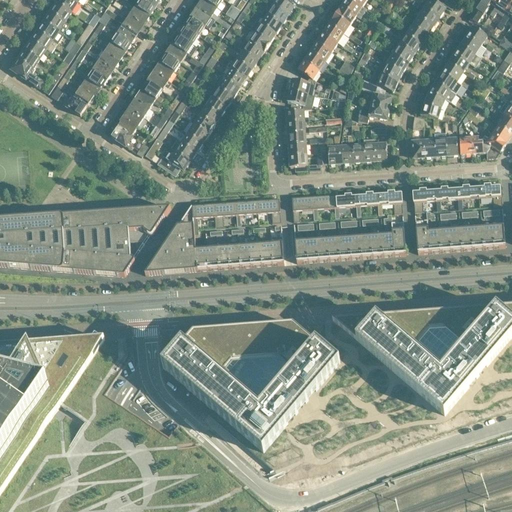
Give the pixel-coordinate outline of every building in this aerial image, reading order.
[(79,5),(71,0),(58,0),(58,2),(58,4),(73,15),(79,5)] [(156,9),(143,0),(136,0),(140,2),(136,9),(150,18),(151,17),(152,16),(154,14),(153,13),(156,9)] [(143,0),(156,9),(159,4),(161,4),(162,2),(161,0),(143,0)] [(213,16),(217,10),(203,0),(200,6),(201,6),(198,10),(211,19),(216,22),(216,23),(228,31),(231,27),(213,16)] [(217,10),(223,1),(221,0),(203,0),(217,10)] [(243,0),(237,10),(240,12),(247,3),(243,0)] [(274,0),(275,0),(271,5),(272,6),(274,7),(289,17),(290,18),(296,8),(283,0),(274,0)] [(363,9),(350,0),(347,0),(346,3),(344,3),(343,5),(343,7),(342,8),(356,18),(356,17),(361,20),(367,11),(363,9)] [(368,0),(350,0),(363,9),(368,0)] [(445,10),(431,0),(425,10),(439,19),(439,18),(440,19),(443,14),(442,14),(445,10)] [(456,7),(446,0),(443,5),(453,12),(456,7)] [(484,0),(478,10),(485,15),(489,10),(488,9),(490,5),(496,8),(501,0),(484,0)] [(506,14),(511,6),(511,0),(501,0),(496,8),(490,17),(494,19),(497,14),(503,18),(506,14)] [(150,18),(136,9),(133,14),(122,7),(115,3),(113,6),(130,17),(130,18),(144,27),(147,23),(148,22),(150,20),(149,19),(150,18)] [(73,15),(58,4),(55,8),(53,9),(51,11),(52,13),(51,14),(66,24),(73,15)] [(101,20),(106,12),(100,8),(96,13),(92,10),(92,9),(85,4),(84,6),(82,5),(81,7),(90,13),(95,16),(101,20)] [(247,15),(253,7),(249,4),(243,13),(247,15)] [(268,10),(266,13),(266,16),(268,17),(282,27),(283,26),(284,26),(287,22),(286,21),(289,17),(274,7),(272,6),(270,9),(268,10)] [(511,6),(506,14),(503,18),(498,26),(499,26),(503,29),(510,17),(511,18),(511,6)] [(350,27),(356,18),(342,8),(340,12),(339,11),(335,17),(350,27)] [(192,19),(192,20),(205,29),(210,32),(216,22),(211,19),(198,10),(195,15),(193,15),(192,17),(192,19)] [(439,19),(425,10),(419,18),(434,28),(437,23),(436,23),(439,19)] [(476,28),(485,15),(478,10),(468,23),(476,28)] [(144,27),(130,18),(126,23),(111,13),(108,16),(114,20),(119,23),(124,26),(124,27),(137,36),(144,27)] [(390,26),(396,17),(391,13),(385,23),(390,26)] [(69,26),(66,24),(51,14),(48,18),(47,17),(44,22),(45,23),(63,36),(69,26)] [(94,29),(99,23),(101,20),(95,16),(89,26),(94,29)] [(282,27),(268,17),(261,26),(276,36),(277,35),(278,35),(281,31),(280,30),(282,27)] [(350,27),(335,17),(332,21),(333,22),(330,27),(344,36),(350,27)] [(434,28),(419,18),(413,28),(428,38),(434,28)] [(199,38),(205,29),(192,20),(191,20),(190,21),(188,23),(189,24),(186,29),(199,38)] [(243,26),(237,22),(231,32),(234,34),(237,36),(243,26)] [(64,37),(63,36),(45,23),(42,27),(41,27),(38,31),(39,32),(38,33),(58,46),(64,37)] [(99,37),(105,27),(101,25),(95,34),(99,36),(99,37)] [(88,39),(94,29),(89,26),(83,35),(88,39)] [(261,26),(255,35),(271,45),(275,40),(274,39),(276,36),(261,26)] [(137,36),(124,27),(118,36),(131,45),(132,44),(133,44),(136,41),(135,39),(137,36)] [(344,36),(330,27),(328,27),(326,30),(327,32),(323,36),(338,46),(344,36)] [(428,38),(413,28),(410,32),(404,28),(401,33),(406,37),(407,37),(420,46),(423,42),(424,43),(428,38)] [(488,38),(473,28),(473,29),(471,29),(469,32),(470,33),(467,38),(481,47),(488,38)] [(193,47),(199,38),(186,29),(183,33),(181,33),(180,35),(180,37),(180,38),(193,47)] [(223,30),(218,38),(222,40),(227,33),(223,30)] [(229,41),(234,34),(231,32),(226,39),(229,41)] [(58,46),(38,33),(36,37),(35,36),(32,41),(33,41),(32,42),(51,55),(55,49),(60,53),(63,49),(58,46)] [(93,46),(99,36),(95,34),(88,43),(93,46)] [(81,48),(88,39),(83,35),(76,45),(81,48)] [(255,35),(249,44),(265,55),(271,45),(255,35)] [(131,45),(118,36),(114,41),(109,38),(106,41),(125,54),(128,50),(129,50),(131,48),(130,46),(131,45)] [(331,55),(338,46),(323,36),(322,37),(320,39),(320,40),(317,45),(331,55)] [(407,37),(406,37),(403,42),(398,39),(397,39),(392,36),(390,39),(395,43),(400,46),(414,55),(416,51),(417,52),(421,47),(420,47),(420,46),(407,37)] [(176,43),(173,47),(187,56),(191,59),(197,50),(193,47),(180,38),(179,39),(177,39),(176,41),(176,43)] [(486,50),(481,47),(467,38),(466,38),(465,38),(463,41),(464,42),(461,47),(481,60),(487,51),(486,50)] [(125,54),(106,41),(104,45),(109,48),(105,54),(119,63),(121,62),(123,60),(122,59),(125,54)] [(249,44),(244,41),(238,49),(244,53),(243,54),(257,63),(260,59),(261,60),(265,55),(249,44)] [(51,55),(32,42),(29,47),(27,47),(26,49),(26,51),(26,52),(41,62),(45,56),(49,59),(51,55)] [(75,58),(81,48),(76,45),(72,42),(66,52),(75,58)] [(86,55),(87,55),(93,46),(88,43),(82,52),(86,55)] [(222,52),(226,47),(222,44),(218,50),(222,52)] [(325,64),(331,55),(317,45),(315,46),(314,48),(314,50),(311,54),(325,64)] [(210,58),(216,49),(212,46),(205,55),(210,58)] [(400,46),(394,56),(408,65),(408,64),(410,65),(412,60),(411,60),(414,55),(400,46)] [(173,47),(167,56),(180,65),(184,60),(201,71),(203,67),(191,59),(187,56),(173,47)] [(476,70),(482,61),(481,60),(461,47),(459,47),(458,50),(458,51),(455,56),(469,65),(476,70)] [(41,62),(26,52),(23,56),(21,56),(19,58),(20,61),(19,61),(34,71),(41,62)] [(119,63),(105,54),(102,60),(97,56),(94,60),(113,72),(115,69),(117,68),(119,66),(118,65),(119,63)] [(257,63),(243,54),(237,63),(251,72),(254,68),(255,69),(258,64),(257,63)] [(325,64),(311,54),(311,55),(309,55),(307,57),(308,59),(305,64),(319,73),(325,64)] [(365,54),(361,61),(367,65),(371,58),(365,54)] [(81,55),(76,61),(81,64),(85,58),(81,55)] [(205,65),(210,58),(205,55),(201,63),(205,65)] [(174,74),(180,65),(167,56),(164,60),(163,61),(161,63),(162,64),(161,65),(174,74)] [(408,65),(394,56),(387,66),(403,75),(406,70),(406,69),(408,65)] [(463,75),(469,65),(455,56),(454,56),(453,57),(451,59),(452,61),(449,65),(463,75)] [(218,63),(212,59),(206,68),(211,71),(218,63)] [(113,72),(94,60),(92,63),(97,67),(93,73),(108,82),(111,77),(110,76),(113,72)] [(34,71),(19,61),(12,72),(40,91),(45,84),(32,75),(34,71)] [(81,64),(76,61),(70,70),(74,73),(81,64)] [(249,78),(252,73),(251,72),(237,63),(234,68),(229,65),(227,69),(231,72),(245,81),(248,77),(249,78)] [(381,63),(376,73),(382,76),(382,77),(397,84),(399,80),(400,80),(403,75),(387,66),(381,63)] [(504,76),(510,67),(504,63),(498,72),(504,76)] [(63,77),(69,67),(64,64),(57,73),(63,77)] [(313,82),(319,73),(305,64),(304,64),(303,64),(301,67),(301,68),(299,72),(308,79),(313,82)] [(174,74),(161,65),(160,66),(159,66),(157,69),(158,70),(155,74),(168,83),(174,74)] [(457,84),(463,75),(449,65),(448,66),(447,66),(445,68),(446,70),(443,74),(457,84)] [(68,82),(74,73),(70,70),(64,80),(69,83),(69,82),(68,82)] [(203,80),(208,73),(204,71),(200,78),(203,80)] [(231,72),(225,80),(225,81),(239,90),(242,86),(243,87),(246,82),(245,81),(231,72)] [(498,85),(504,76),(498,72),(491,81),(498,85)] [(56,86),(63,77),(57,73),(51,83),(56,86)] [(108,82),(93,73),(87,81),(87,82),(100,91),(103,87),(104,88),(108,82)] [(191,86),(198,76),(193,73),(186,82),(191,86)] [(382,76),(376,73),(370,85),(381,90),(393,94),(395,90),(396,90),(398,85),(396,85),(397,84),(382,77),(382,76)] [(172,85),(168,83),(155,74),(152,79),(150,79),(149,81),(149,83),(149,84),(162,93),(166,86),(169,89),(172,85)] [(462,87),(457,84),(443,74),(443,75),(441,75),(439,78),(439,79),(437,83),(456,96),(462,87),(461,87),(462,87)] [(87,82),(87,81),(78,76),(76,79),(84,85),(81,90),(81,91),(96,101),(99,95),(98,95),(100,91),(87,82)] [(485,89),(491,80),(485,76),(479,85),(485,89)] [(225,81),(225,80),(220,77),(213,87),(233,100),(233,99),(234,99),(238,95),(237,94),(239,90),(225,81)] [(348,89),(350,80),(346,77),(341,85),(343,87),(347,89),(348,89)] [(198,89),(203,80),(200,78),(194,86),(198,89)] [(313,98),(316,84),(313,82),(308,79),(305,84),(292,81),(291,85),(292,86),(291,92),(308,97),(313,98)] [(63,92),(69,83),(64,80),(58,89),(64,93),(63,92)] [(185,94),(191,86),(186,82),(181,91),(185,94)] [(49,97),(56,86),(51,83),(43,94),(49,97)] [(379,98),(381,90),(370,85),(366,83),(366,84),(365,83),(362,90),(373,95),(371,107),(390,111),(391,104),(390,104),(390,100),(379,98)] [(433,89),(430,93),(446,101),(451,104),(456,96),(437,83),(436,84),(435,85),(433,87),(433,89)] [(158,98),(162,93),(149,84),(148,85),(146,85),(145,87),(146,88),(143,93),(161,105),(163,101),(158,98)] [(233,100),(213,87),(208,95),(213,99),(212,99),(227,109),(227,108),(228,109),(232,104),(230,103),(233,100)] [(57,103),(64,93),(58,89),(51,99),(57,103)] [(503,89),(500,93),(509,99),(506,104),(511,108),(511,94),(508,92),(503,89)] [(485,90),(480,98),(485,101),(490,94),(485,90)] [(96,101),(81,91),(77,96),(72,93),(70,96),(72,98),(88,109),(91,105),(92,106),(96,101)] [(306,104),(308,97),(291,92),(291,93),(289,93),(288,98),(289,99),(288,105),(287,107),(291,108),(291,106),(305,109),(307,110),(308,105),(306,104)] [(161,105),(143,93),(140,97),(139,96),(135,101),(150,111),(154,105),(159,108),(161,105)] [(179,104),(184,96),(180,93),(175,101),(179,104)] [(441,111),(445,102),(446,101),(430,93),(430,95),(428,95),(427,98),(427,99),(425,105),(441,112),(441,111)] [(187,108),(193,98),(188,95),(181,105),(186,108),(187,108)] [(88,109),(72,98),(68,104),(65,102),(63,106),(81,119),(87,110),(88,109)] [(227,109),(212,99),(206,108),(220,118),(221,117),(222,118),(225,113),(224,112),(227,109)] [(133,107),(130,111),(144,120),(148,123),(154,114),(150,111),(135,101),(132,106),(133,107)] [(179,104),(175,101),(169,110),(173,112),(179,104)] [(506,104),(500,113),(500,114),(505,117),(511,122),(511,108),(506,104)] [(179,108),(176,113),(181,117),(186,108),(181,105),(179,108)] [(438,121),(441,112),(425,105),(425,106),(423,107),(422,110),(423,111),(421,117),(438,121)] [(475,119),(481,111),(475,105),(470,113),(475,119)] [(371,107),(368,106),(366,113),(361,112),(359,124),(368,125),(369,119),(374,120),(374,119),(386,121),(387,117),(388,118),(390,111),(371,107)] [(206,108),(201,117),(200,118),(216,128),(216,127),(219,122),(218,122),(220,118),(206,108)] [(496,110),(492,108),(490,111),(498,117),(500,114),(496,110)] [(137,129),(144,120),(130,111),(128,115),(126,114),(123,119),(137,129)] [(304,124),(303,112),(287,113),(287,114),(286,116),(286,119),(287,120),(287,125),(304,124)] [(175,126),(181,117),(176,113),(170,123),(174,125),(175,126)] [(470,113),(466,118),(470,123),(471,124),(472,122),(476,126),(479,123),(475,119),(470,113)] [(200,118),(201,117),(197,114),(191,123),(194,126),(209,137),(210,137),(216,128),(200,118)] [(511,122),(505,117),(499,127),(511,135),(511,122)] [(424,130),(424,121),(424,120),(414,118),(413,131),(424,130)] [(137,129),(123,119),(119,125),(121,125),(118,129),(134,139),(135,138),(132,137),(137,129)] [(165,125),(160,122),(156,128),(161,131),(165,125)] [(167,135),(174,125),(170,123),(163,132),(167,135)] [(305,135),(304,124),(287,125),(286,127),(287,130),(288,131),(288,136),(305,135)] [(209,137),(194,126),(188,136),(202,145),(205,141),(206,142),(209,137)] [(511,138),(511,135),(499,127),(493,136),(507,146),(511,138)] [(150,137),(155,140),(161,131),(156,128),(150,137)] [(134,139),(118,129),(118,130),(118,131),(112,140),(130,151),(132,147),(129,145),(134,139)] [(161,144),(162,144),(167,135),(163,132),(157,141),(161,144)] [(306,146),(305,135),(288,136),(287,138),(287,141),(288,142),(289,147),(306,146)] [(445,135),(434,136),(434,137),(435,142),(436,159),(441,158),(442,159),(445,159),(446,158),(447,158),(446,141),(445,135)] [(202,145),(188,136),(182,145),(196,154),(199,150),(200,151),(203,146),(202,146),(202,145)] [(507,146),(493,136),(486,145),(491,149),(500,155),(507,146)] [(335,149),(328,150),(329,167),(330,166),(331,167),(335,167),(336,166),(343,166),(342,149),(340,149),(340,145),(340,138),(335,139),(335,145),(335,149)] [(491,149),(486,145),(483,145),(483,144),(479,144),(479,139),(470,140),(472,156),(487,155),(491,149)] [(458,157),(457,140),(446,141),(447,158),(458,157)] [(472,156),(470,140),(462,140),(460,140),(459,140),(461,157),(472,156)] [(151,162),(163,145),(162,144),(161,144),(157,141),(146,158),(151,162)] [(376,164),(375,147),(375,141),(364,142),(364,147),(365,164),(366,164),(367,165),(371,165),(371,164),(376,164)] [(196,154),(182,145),(177,142),(171,151),(173,152),(190,163),(192,159),(194,160),(197,155),(196,155),(196,154)] [(425,159),(424,142),(412,143),(413,160),(425,159)] [(436,159),(435,142),(424,142),(425,159),(426,159),(427,160),(430,160),(431,159),(436,159)] [(142,159),(149,149),(143,146),(137,156),(142,159)] [(307,157),(306,146),(289,147),(288,149),(288,152),(289,153),(290,158),(307,157)] [(388,163),(386,146),(375,147),(376,164),(377,163),(378,164),(382,164),(382,163),(388,163)] [(365,164),(364,147),(353,148),(354,165),(355,165),(356,166),(360,165),(365,164)] [(354,165),(353,148),(342,149),(343,166),(344,166),(345,166),(349,166),(349,165),(354,165)] [(500,155),(491,149),(487,155),(487,161),(496,161),(500,155)] [(190,163),(173,152),(167,161),(164,159),(158,167),(168,174),(169,173),(171,174),(170,176),(175,179),(181,171),(183,173),(186,168),(187,169),(191,164),(190,164),(190,163)] [(327,167),(326,156),(320,156),(317,156),(318,167),(327,167)] [(308,173),(307,157),(290,158),(290,159),(289,160),(289,163),(290,164),(291,169),(295,169),(296,174),(308,173)] [(501,186),(479,188),(480,200),(493,199),(494,209),(502,208),(501,186)] [(479,188),(457,189),(458,202),(459,212),(463,211),(462,202),(480,200),(479,188)] [(457,189),(436,191),(437,203),(437,213),(441,213),(440,203),(458,202),(457,189)] [(413,193),(414,203),(414,205),(423,204),(437,203),(436,191),(413,193)] [(401,193),(379,195),(380,207),(382,207),(394,206),(402,206),(401,193)] [(379,195),(358,196),(359,209),(361,209),(376,208),(378,208),(379,218),(383,217),(382,207),(380,207),(379,195)] [(358,196),(336,198),(337,211),(339,210),(357,209),(357,219),(361,219),(361,209),(359,209),(358,196)] [(336,198),(315,200),(315,212),(318,212),(326,211),(335,211),(336,221),(340,221),(339,210),(337,211),(336,198)] [(315,200),(292,201),(293,214),(300,213),(314,212),(314,223),(318,222),(318,212),(315,212),(315,200)] [(296,266),(291,201),(279,202),(257,204),(236,205),(214,207),(193,208),(192,208),(191,209),(171,210),(0,221),(0,268),(50,272),(125,279),(127,279),(189,274),(284,267),(296,266)] [(428,222),(416,223),(416,233),(417,235),(418,256),(506,250),(504,224),(492,225),(492,230),(484,231),(482,231),(482,226),(470,227),(470,230),(462,230),(461,230),(461,228),(450,229),(449,229),(449,234),(429,235),(428,222)] [(307,240),(295,240),(297,260),(297,263),(297,266),(406,257),(405,236),(404,234),(404,224),(392,225),(393,238),(384,239),(383,239),(383,236),(371,237),(371,240),(329,243),(329,240),(317,241),(317,244),(308,244),(307,240)] [(511,340),(511,309),(333,323),(445,419),(511,340)] [(163,369),(213,412),(264,456),(288,427),(287,426),(294,417),(296,419),(299,415),(297,414),(304,405),(306,407),(309,403),(307,402),(315,393),(316,395),(341,366),(293,326),(194,334),(163,369)] [(0,511),(218,511),(228,497),(212,486),(216,480),(208,474),(212,469),(179,447),(182,443),(171,436),(169,439),(166,437),(138,418),(132,426),(115,414),(106,427),(92,416),(105,397),(126,366),(99,349),(105,341),(0,348),(0,511)]
